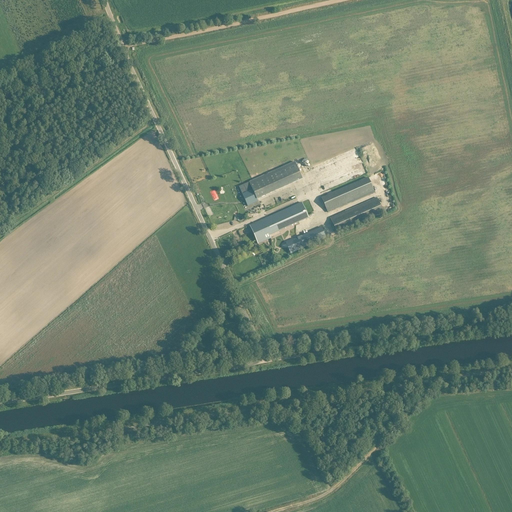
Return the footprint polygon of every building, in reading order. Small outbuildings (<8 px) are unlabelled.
[(247,192),(242,194),(242,195),(244,194),(249,205),(247,206),(258,202),(257,199),(266,195),(264,191),(278,185),(272,172),(249,182),(243,185),(244,185),(247,192)] [(328,212),(374,192),(367,178),(322,197),(328,212)] [(336,232),(383,212),(377,198),(331,218),(336,232)] [(254,224),(250,226),(258,244),(262,242),(271,238),(270,236),(279,231),(278,229),(305,217),(308,216),(302,202),(299,204),(254,224)] [(290,254),(307,246),(306,245),(325,237),(321,227),(285,242),(290,254)]
